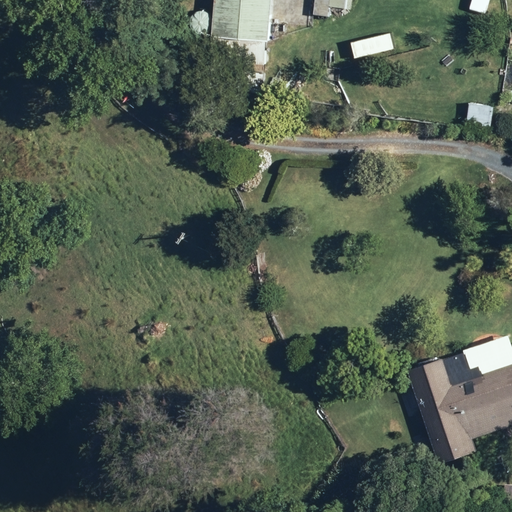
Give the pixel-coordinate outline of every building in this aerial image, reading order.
[(220,0),(216,62),(268,66),(270,41),(275,42),(277,0),(220,0)] [(335,7),(337,8),(337,16),(342,16),(343,9),(355,9),(355,0),(318,0),(317,15),(334,16),(335,7)] [(311,74),(288,71),(285,95),(307,98),(311,74)] [(473,103),(470,124),(495,127),(498,106),(473,103)] [(413,365),(444,458),(483,446),(478,434),(511,422),(511,358),(485,368),(480,352),(469,346),(413,365)]
